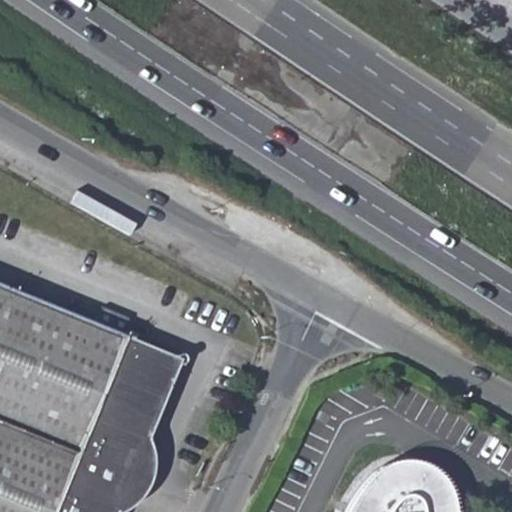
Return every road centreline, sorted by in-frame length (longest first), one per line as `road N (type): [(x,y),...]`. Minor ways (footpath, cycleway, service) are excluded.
road 1 (trunk): [(62,0),(511,292)]
road 2 (residential): [(0,119),(325,303)]
road 3 (trunk): [(511,185),(234,0)]
road 4 (residential): [(223,511),(325,303)]
road 5 (residential): [(325,303),(511,403)]
